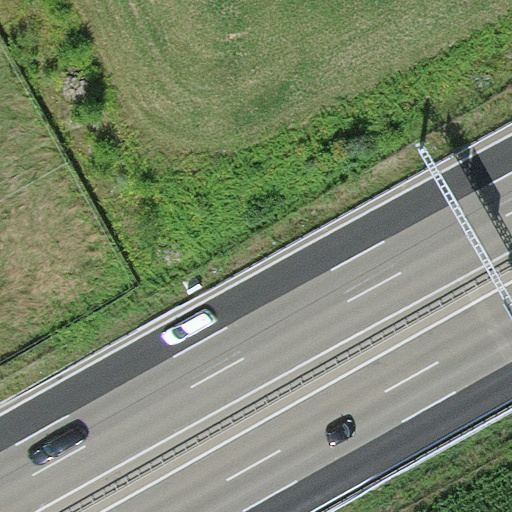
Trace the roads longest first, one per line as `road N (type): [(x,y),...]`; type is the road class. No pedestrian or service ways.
road 1 (motorway): [(511,199),(0,478)]
road 2 (motorway): [(196,511),(511,332)]
